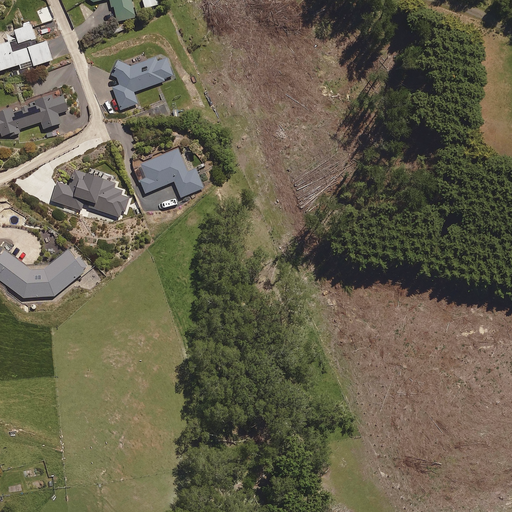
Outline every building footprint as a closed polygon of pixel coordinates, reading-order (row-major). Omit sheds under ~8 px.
[(104,0),(110,0),(112,8),(115,7),(118,22),(136,18),(132,0),(87,0),(94,5),(96,2),(104,0)] [(159,5),(157,0),(142,0),(146,9),(159,5)] [(48,43),(38,46),(36,40),(32,26),(0,35),(0,71),(33,62),(34,67),(53,61),(48,43)] [(159,62),(158,57),(131,67),(126,65),(119,61),(110,75),(118,80),(119,86),(113,88),(121,110),(138,104),(134,93),(165,82),(164,80),(173,76),(167,59),(159,62)] [(0,133),(1,133),(2,137),(10,135),(11,137),(21,134),(19,130),(42,123),(44,130),(61,124),(58,115),(69,111),(64,97),(51,101),(50,97),(29,104),(31,107),(14,113),(12,109),(0,113),(0,133)] [(189,173),(179,149),(141,164),(147,178),(141,181),(146,194),(174,182),(181,198),(204,189),(196,170),(189,173)] [(116,185),(75,171),(70,187),(58,183),(52,201),(82,211),(84,206),(123,219),(130,199),(121,196),(123,192),(114,189),(116,185)] [(0,280),(24,298),(54,297),(86,272),(84,271),(88,268),(80,259),(77,261),(70,252),(44,271),(33,272),(6,252),(2,258),(0,255),(0,280)]
